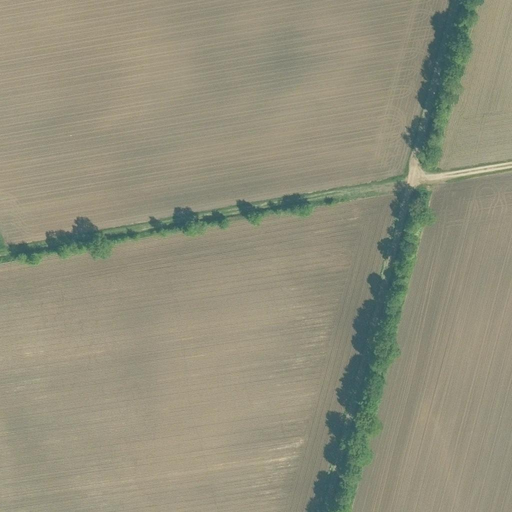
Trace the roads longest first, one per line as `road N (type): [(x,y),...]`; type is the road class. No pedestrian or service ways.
road 1 (track): [(456,0),(323,511)]
road 2 (track): [(0,248),(409,178)]
